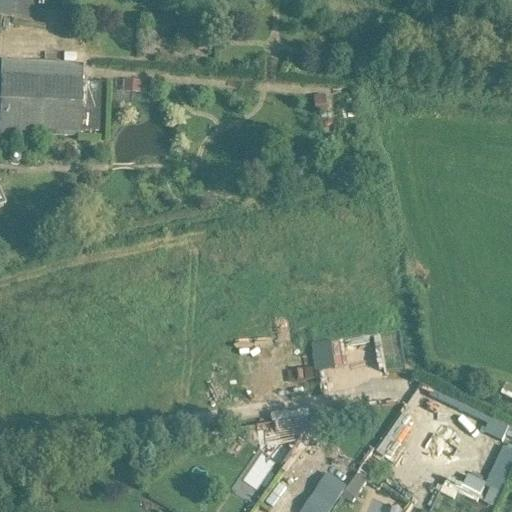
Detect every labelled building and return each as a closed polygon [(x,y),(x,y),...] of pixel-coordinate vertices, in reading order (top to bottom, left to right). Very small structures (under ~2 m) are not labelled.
[(0,0),(0,17),(11,19),(13,0),(0,0)] [(0,134),(19,135),(78,138),(79,131),(98,132),(100,84),(82,83),(82,78),(67,78),(68,63),(5,59),(5,65),(1,65),(1,74),(0,102),(0,134)] [(124,82),(123,93),(139,95),(140,83),(124,82)] [(325,97),(313,98),(314,115),(326,114),(325,97)] [(9,156),(8,161),(11,165),(16,166),(20,162),(20,157),(18,154),(13,154),(9,156)] [(511,448),(504,445),(488,483),(468,475),(464,485),(447,478),(440,494),(455,501),(458,494),(493,509),(511,465),(511,448)] [(361,471),(342,499),(353,506),(372,479),(361,471)] [(300,511),(330,511),(348,487),(327,473),(300,511)]
